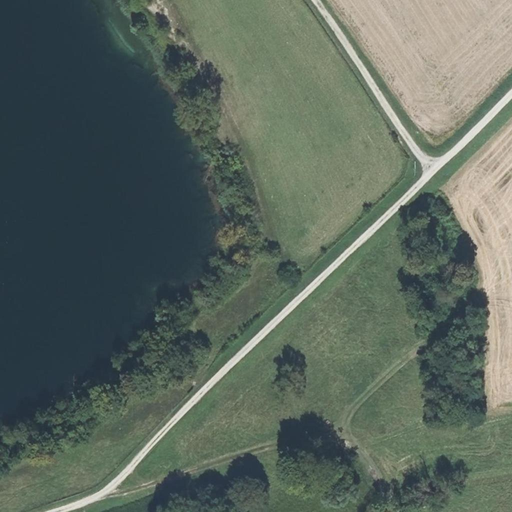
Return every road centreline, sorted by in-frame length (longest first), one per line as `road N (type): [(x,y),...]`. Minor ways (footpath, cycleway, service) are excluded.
road 1 (track): [(511,94),(99,498),(53,511)]
road 2 (track): [(172,0),(251,170),(260,246),(196,398)]
road 3 (track): [(397,511),(346,438),(311,432),(99,498)]
road 4 (track): [(432,171),(312,0)]
